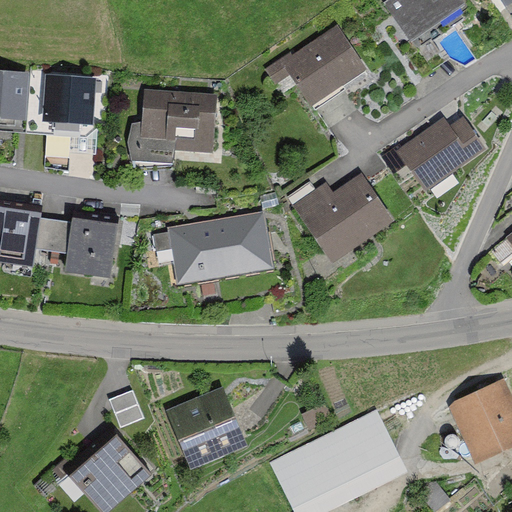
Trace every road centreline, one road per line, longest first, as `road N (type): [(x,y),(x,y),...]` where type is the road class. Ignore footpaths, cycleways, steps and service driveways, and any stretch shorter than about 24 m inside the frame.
road 1 (residential): [(436,336),(217,348),(0,330)]
road 2 (residential): [(511,52),(331,174)]
road 3 (residential): [(436,336),(511,149)]
road 4 (residential): [(0,175),(195,200)]
